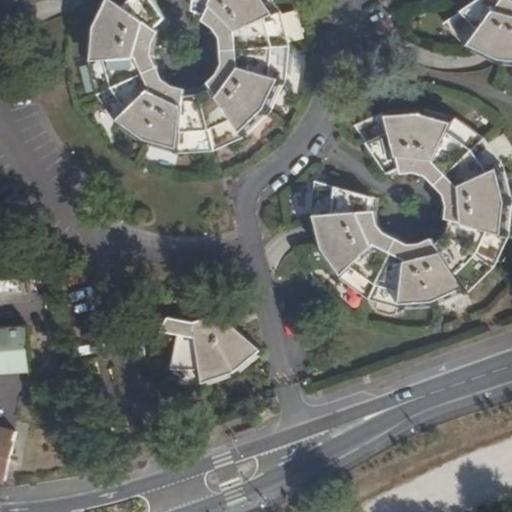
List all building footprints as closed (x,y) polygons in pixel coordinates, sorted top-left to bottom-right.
[(148,36),(166,24),(150,0),(96,0),(81,27),(81,80),(96,119),(128,150),(160,158),(200,158),(234,144),(263,116),(275,85),(279,48),(268,13),(257,0),(186,0),(185,24),(209,36),(213,69),(200,88),(173,92),(151,82),(142,59),(148,36)] [(511,9),(501,0),(498,0),(458,29),(479,52),(510,68),(511,68),(511,9)] [(398,125),(369,137),(398,182),(409,177),(426,174),(440,178),(437,185),(454,203),(459,200),(463,215),(462,228),(455,243),(444,253),(428,259),(419,260),(418,253),(397,243),(390,248),(378,221),(380,207),(329,192),(326,228),(334,257),(353,284),(377,301),(407,312),(446,311),(474,297),(498,275),(511,244),(511,189),(511,182),(492,154),(466,135),(429,123),(398,125)] [(222,310),(208,320),(190,324),(164,321),(161,333),(176,340),(169,371),(193,369),(195,393),(241,381),(274,353),(222,310)] [(27,330),(0,331),(0,376),(29,375),(27,330)] [(0,427),(0,481),(5,483),(20,432),(0,427)]
